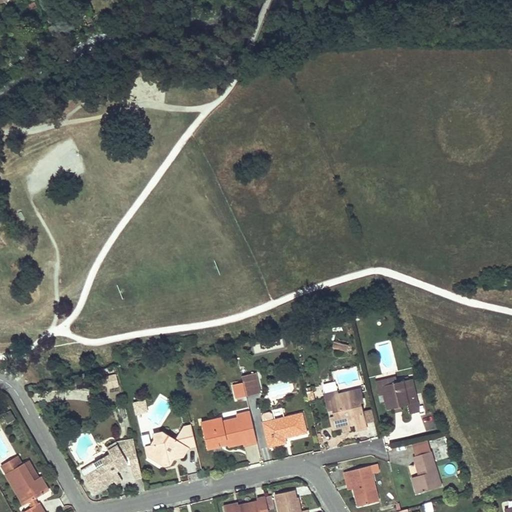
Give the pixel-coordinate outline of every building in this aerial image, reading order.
[(254,353),(284,348),(282,338),(252,343),(254,353)] [(348,345),(337,342),(335,348),(346,351),(348,345)] [(109,386),(118,383),(115,372),(106,375),(109,386)] [(378,383),(382,404),(387,403),(383,387),(398,383),(397,379),(378,383)] [(244,383),(247,396),(260,393),(257,380),(244,383)] [(420,412),(413,380),(398,383),(383,387),(387,403),(389,411),(394,410),(401,408),(409,407),(410,415),(420,412)] [(234,385),(237,398),(247,396),(244,383),(234,385)] [(63,399),(63,390),(46,392),(47,400),(63,399)] [(69,399),(90,401),(91,391),(70,390),(69,399)] [(332,405),(329,406),(334,430),(342,428),(350,426),(356,425),(358,431),(367,429),(364,416),(361,404),(364,403),(361,391),(338,396),(332,405)] [(337,393),(327,395),(329,406),(332,405),(338,396),(337,393)] [(223,422),(223,419),(211,422),(213,428),(204,430),(209,449),(229,445),(230,447),(244,443),(242,434),(255,431),(251,412),(237,415),(238,419),(223,422)] [(270,447),(278,445),(287,443),(285,438),(308,433),(303,414),(265,423),(270,447)] [(204,430),(213,428),(211,422),(203,424),(204,430)] [(149,446),(151,456),(166,466),(171,465),(175,459),(174,454),(175,452),(179,454),(185,444),(191,448),(192,448),(198,447),(193,426),(186,427),(179,439),(167,432),(156,434),(157,440),(154,444),(149,446)] [(244,443),(245,447),(258,444),(255,431),(242,434),(244,443)] [(137,451),(134,440),(126,441),(127,447),(129,452),(137,451)] [(120,448),(117,443),(108,448),(111,455),(102,459),(105,465),(85,477),(95,495),(116,483),(122,479),(119,473),(129,468),(129,463),(126,458),(120,448)] [(175,459),(184,457),(191,448),(185,444),(179,454),(175,452),(174,454),(175,459)] [(140,465),(137,451),(129,452),(127,447),(120,448),(126,458),(130,457),(132,467),(140,465)] [(111,455),(108,448),(99,454),(102,459),(111,455)] [(414,457),(417,467),(419,476),(412,478),(417,494),(442,487),(431,452),(414,457)] [(4,466),(8,474),(24,465),(20,457),(4,466)] [(105,465),(102,459),(82,472),(85,477),(105,465)] [(40,479),(30,462),(26,464),(35,481),(40,479)] [(37,499),(50,492),(42,477),(40,479),(35,481),(26,464),(24,465),(8,474),(7,474),(18,493),(22,491),(29,504),(30,504),(37,499)] [(143,478),(140,465),(132,467),(135,481),(143,478)] [(348,472),(349,476),(350,480),(353,479),(360,506),(380,501),(374,473),(380,472),(378,465),(371,467),(348,472)] [(18,493),(25,506),(29,504),(22,491),(18,493)] [(275,496),(279,511),(308,511),(305,511),(301,511),(298,499),(297,500),(295,491),(275,496)] [(275,509),(272,496),(266,497),(269,511),(275,509)] [(473,508),(468,496),(459,499),(464,511),(473,508)] [(269,511),(266,497),(258,499),(258,502),(225,510),(225,511),(269,511)] [(40,504),(37,499),(30,504),(32,508),(40,504)]
